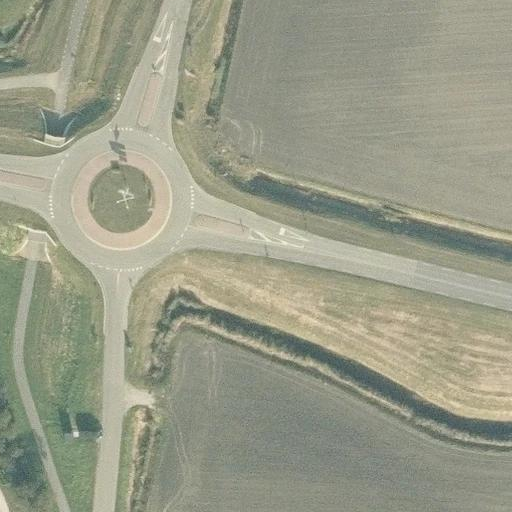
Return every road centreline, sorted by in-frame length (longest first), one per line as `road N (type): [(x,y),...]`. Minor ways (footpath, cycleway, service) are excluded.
road 1 (tertiary): [(102,511),(115,258)]
road 2 (primary): [(511,297),(301,246)]
road 3 (primary): [(175,11),(151,53),(122,140)]
road 4 (primary): [(154,149),(175,11)]
road 5 (primary): [(171,233),(301,246)]
road 6 (primary): [(301,246),(182,197)]
